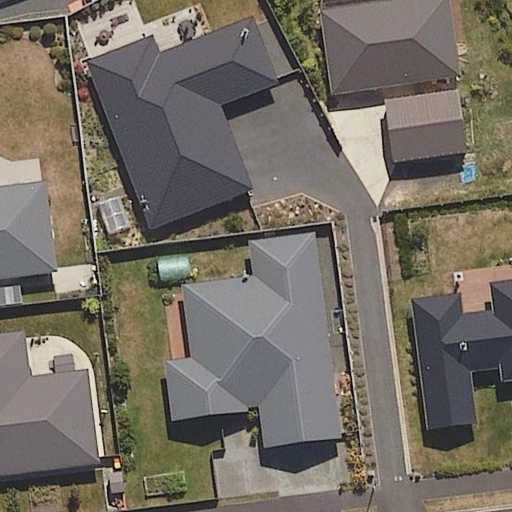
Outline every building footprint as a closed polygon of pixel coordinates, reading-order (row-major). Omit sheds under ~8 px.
[(394,166),(466,159),(451,4),(326,16),(333,94),(387,89),(394,166)] [(222,107),(279,86),(254,21),(160,56),(154,40),(91,63),(152,228),(253,191),(222,107)] [(47,186),(0,191),(0,281),(57,275),(47,186)] [(267,452),(341,443),(315,239),(250,248),(254,280),(182,289),(191,360),(168,362),(176,423),(261,412),(267,452)] [(511,294),(416,304),(429,437),(476,432),(471,381),(502,378),(504,394),(511,393),(511,294)] [(89,375),(33,381),(28,338),(0,340),(0,478),(100,467),(89,375)]
